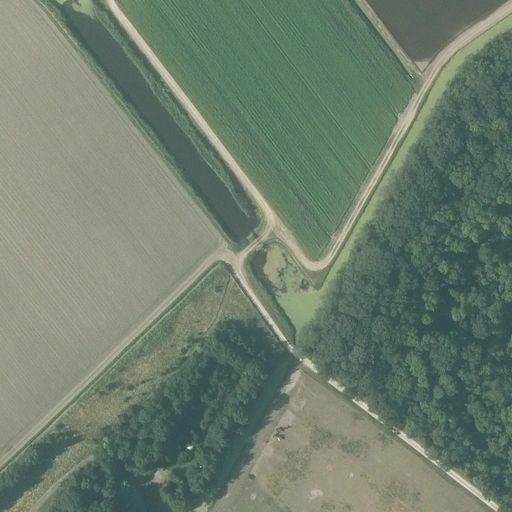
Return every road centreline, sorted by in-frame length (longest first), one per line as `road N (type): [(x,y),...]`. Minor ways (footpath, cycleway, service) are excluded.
road 1 (track): [(109,0),(270,215),(269,228),(229,267)]
road 2 (track): [(0,457),(212,257),(229,267)]
road 3 (track): [(229,267),(286,347),(440,466)]
